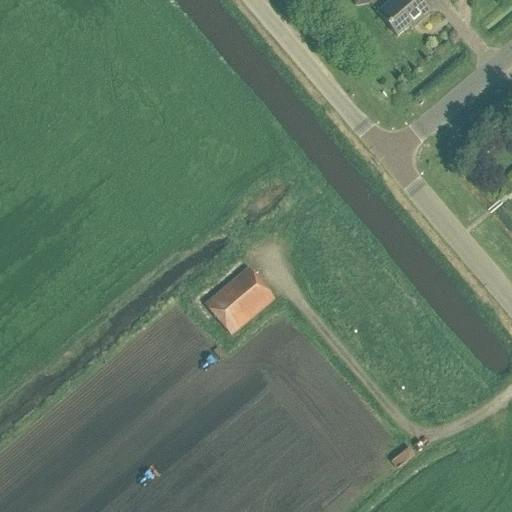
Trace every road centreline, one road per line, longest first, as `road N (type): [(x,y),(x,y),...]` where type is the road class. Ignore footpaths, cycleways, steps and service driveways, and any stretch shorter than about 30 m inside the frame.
road 1 (unclassified): [(387,161),(250,0)]
road 2 (unclassified): [(511,306),(387,161)]
road 3 (unclassified): [(387,161),(511,56)]
